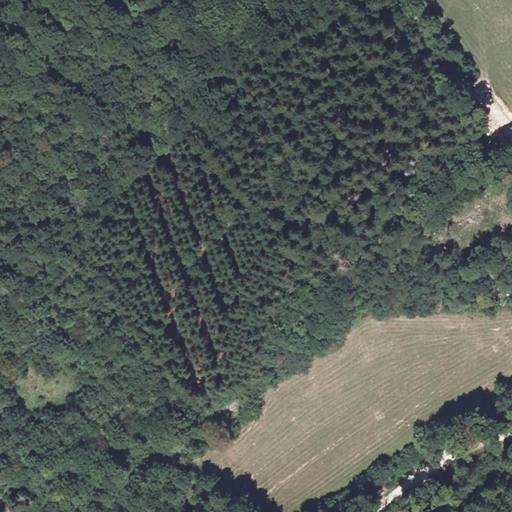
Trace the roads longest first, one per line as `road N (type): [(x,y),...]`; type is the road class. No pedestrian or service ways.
road 1 (track): [(106,511),(120,504),(209,380),(246,278),(321,162),(350,0)]
road 2 (track): [(405,0),(484,119),(511,145)]
